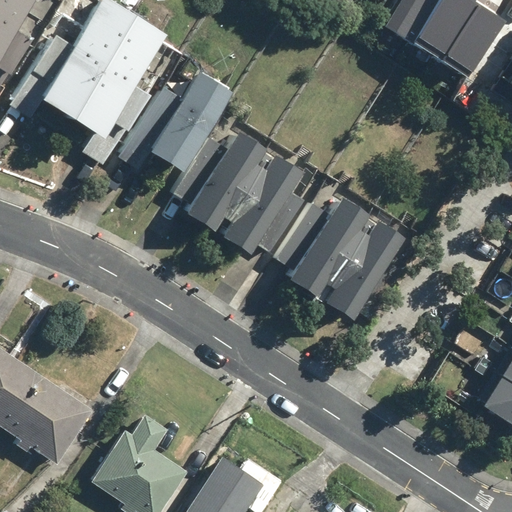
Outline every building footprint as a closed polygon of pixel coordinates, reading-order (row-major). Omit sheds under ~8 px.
[(0,0),(0,77),(22,43),(5,32),(26,0),(0,0)] [(98,0),(94,0),(64,46),(49,36),(4,105),(26,119),(34,107),(85,140),(77,154),(97,167),(142,98),(124,87),(157,37),(98,0)] [(326,0),(341,9),(346,0),(326,0)] [(392,0),(379,23),(405,39),(428,0),(392,0)] [(428,0),(405,39),(432,55),(465,0),(428,0)] [(465,0),(432,55),(458,71),(494,12),(474,0),(465,0)] [(188,73),(172,97),(157,88),(112,159),(132,172),(142,157),(169,175),(222,95),(188,73)] [(202,139),(167,194),(183,205),(175,216),(188,227),(202,234),(211,220),(220,226),(211,240),(224,250),(241,256),(292,175),(276,168),(264,157),(259,166),(250,160),(255,153),(240,145),(228,135),(219,150),(202,139)] [(305,205),(269,260),(286,270),(278,282),(290,293),(305,299),(314,285),(322,291),(314,304),(327,316),(340,320),(393,239),(379,234),(367,223),(361,231),(353,226),(358,218),(343,211),(331,201),(322,216),(305,205)] [(511,340),(506,350),(503,348),(468,402),(511,430),(511,340)] [(0,431),(12,439),(9,444),(19,450),(21,446),(49,465),(86,410),(0,352),(0,431)] [(82,481),(116,504),(113,509),(118,511),(126,511),(127,511),(129,511),(154,511),(182,472),(148,449),(162,430),(137,413),(123,433),(118,429),(82,481)] [(254,511),(275,482),(242,459),(235,469),(215,456),(176,511),(238,511),(242,507),(248,511),(254,511)]
